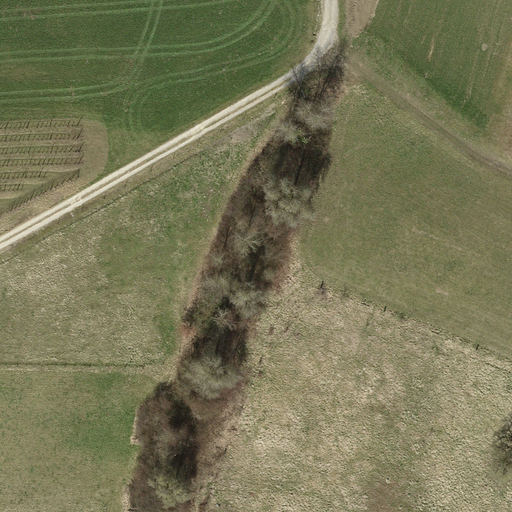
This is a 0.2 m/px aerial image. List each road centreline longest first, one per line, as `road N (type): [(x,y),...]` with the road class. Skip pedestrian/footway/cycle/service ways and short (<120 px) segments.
road 1 (track): [(0,250),(302,78),(331,51)]
road 2 (track): [(511,173),(331,51)]
